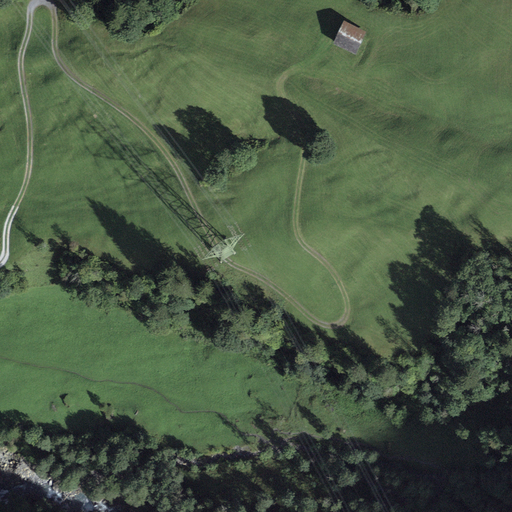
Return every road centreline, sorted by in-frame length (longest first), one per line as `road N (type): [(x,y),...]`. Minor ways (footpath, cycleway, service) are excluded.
road 1 (track): [(325,51),(287,71),(280,90),(307,140),(295,210),(299,237),(343,293),(344,318),(330,325),(223,258),(168,155),(59,60),(48,0)]
road 2 (track): [(40,0),(30,11),(20,60),(28,173),(0,262)]
